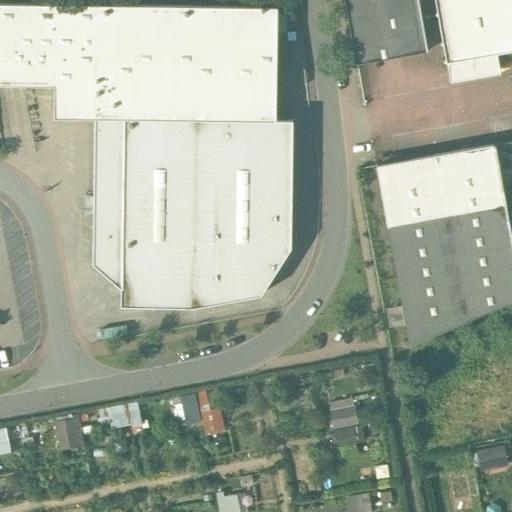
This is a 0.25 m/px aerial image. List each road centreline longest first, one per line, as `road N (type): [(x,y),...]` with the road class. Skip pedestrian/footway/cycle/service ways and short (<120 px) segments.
road 1 (residential): [(75,390),(220,365),(265,344),(328,275),(340,183),(316,0)]
road 2 (residential): [(75,390),(40,226),(23,194),(0,177)]
